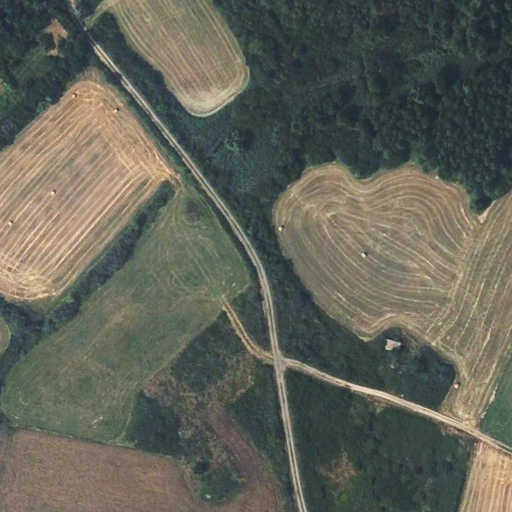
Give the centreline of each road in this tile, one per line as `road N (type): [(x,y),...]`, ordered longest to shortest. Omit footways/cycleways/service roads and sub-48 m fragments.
road 1 (track): [(70,0),(81,32),(244,239),(267,291),(281,364)]
road 2 (track): [(511,450),(402,397),(281,364)]
road 3 (track): [(281,364),(301,511)]
